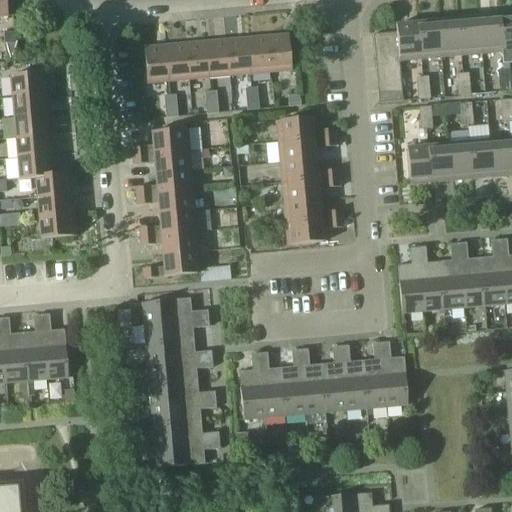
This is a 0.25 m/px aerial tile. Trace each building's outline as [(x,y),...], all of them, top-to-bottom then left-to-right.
[(511,17),(497,19),(501,55),(511,54),(511,17)] [(480,57),(501,55),(497,19),(477,21),(480,57)] [(480,57),(477,21),(457,23),(460,59),(480,57)] [(457,23),(436,25),(440,61),(460,59),(457,23)] [(440,61),(436,25),(416,26),(419,63),(440,61)] [(395,36),(398,59),(398,65),(419,63),(416,26),(395,28),(395,36)] [(395,36),(372,38),(374,61),(398,59),(395,36)] [(287,38),(266,40),(269,75),(291,73),(287,38)] [(266,40),(246,42),(249,77),(269,75),(266,40)] [(246,42),(225,44),(229,79),(249,77),(246,42)] [(205,46),(208,81),(229,79),(225,44),(205,46)] [(3,47),(4,58),(17,57),(15,46),(3,47)] [(185,47),(188,83),(208,81),(205,46),(185,47)] [(185,47),(164,49),(167,85),(188,83),(185,47)] [(143,51),(146,87),(167,85),(164,49),(143,51)] [(378,106),(402,104),(398,65),(398,59),(374,61),(378,106)] [(496,73),(497,84),(510,83),(509,72),(496,73)] [(468,75),(456,76),(457,87),(469,86),(468,75)] [(44,76),(8,79),(10,101),(46,97),(44,76)] [(428,79),(415,80),(416,91),(422,90),(428,90),(428,79)] [(498,95),(511,94),(510,83),(497,84),(498,95)] [(457,87),(458,98),(470,97),(469,86),(457,87)] [(244,91),(245,102),(258,101),(257,90),(244,91)] [(428,90),(422,90),(416,91),(417,102),(429,100),(428,90)] [(203,95),(204,106),(217,105),(216,94),(203,95)] [(48,118),(46,97),(10,101),(12,121),(48,118)] [(175,97),(163,98),(164,109),(176,108),(175,97)] [(300,109),(299,97),(287,98),(288,110),(300,109)] [(258,112),(258,101),(245,102),(246,114),(258,112)] [(499,103),(500,114),(511,112),(511,110),(511,101),(499,103)] [(218,116),(217,105),(204,106),(205,117),(218,116)] [(471,105),(459,106),(459,117),(471,116),(471,105)] [(164,109),(165,121),(177,120),(176,108),(164,109)] [(430,108),(418,109),(419,121),(431,120),(430,108)] [(501,125),(511,123),(511,112),(500,114),(501,125)] [(460,128),(472,127),(471,116),(459,117),(460,128)] [(50,138),(48,118),(12,121),(14,141),(50,138)] [(432,131),(431,120),(419,121),(419,132),(432,131)] [(311,122),(275,125),(277,146),(334,141),(333,132),(312,134),(311,122)] [(150,135),(152,156),(188,153),(186,132),(150,135)] [(52,158),(50,138),(14,141),(16,162),(52,158)] [(277,146),(278,166),(315,163),(313,151),(335,149),(334,141),(277,146)] [(509,143),(488,144),(491,180),(511,179),(509,143)] [(491,180),(488,144),(468,146),(471,182),(491,180)] [(471,182),(468,146),(448,148),(451,184),(471,182)] [(427,150),(431,185),(431,186),(451,184),(448,148),(427,150)] [(144,149),(130,150),(131,158),(145,157),(144,149)] [(431,186),(431,185),(427,150),(406,152),(409,187),(431,186)] [(152,156),(154,177),(190,174),(188,153),(152,156)] [(131,167),(145,166),(145,157),(131,158),(131,167)] [(52,158),(16,162),(18,184),(35,182),(34,181),(53,179),(53,178),(52,158)] [(278,166),(280,187),(338,182),(337,173),(316,174),(315,163),(278,166)] [(190,174),(154,177),(156,197),(192,194),(190,174)] [(35,182),(36,201),(72,198),(70,177),(53,178),(53,179),(34,181),(35,182)] [(338,182),(280,187),(282,207),(318,204),(317,192),(339,190),(338,182)] [(133,191),(134,199),(148,198),(147,189),(133,191)] [(156,197),(158,218),(194,214),(192,194),(156,197)] [(72,198),(36,201),(38,221),(73,218),(72,198)] [(135,208),(149,207),(148,198),(134,199),(135,208)] [(318,204),(282,207),(284,228),(342,223),(341,213),(319,215),(318,204)] [(158,218),(160,238),(195,235),(194,214),(158,218)] [(18,216),(7,217),(8,229),(20,228),(18,216)] [(0,229),(8,229),(7,217),(0,217),(0,229)] [(75,239),(73,218),(38,221),(40,242),(75,239)] [(286,249),(322,246),(321,232),(342,230),(342,223),(284,228),(286,249)] [(151,230),(137,231),(138,240),(152,239),(151,230)] [(197,255),(195,235),(160,238),(162,259),(197,255)] [(139,249),(153,247),(152,239),(138,240),(139,249)] [(505,243),(498,244),(503,308),(511,307),(511,258),(506,259),(505,243)] [(489,244),(491,261),(479,262),(483,310),(503,308),(498,244),(489,244)] [(448,248),(450,264),(438,265),(442,314),(462,312),(457,247),(448,248)] [(465,247),(457,247),(462,312),(483,310),(479,262),(466,263),(465,247)] [(442,314),(438,265),(425,266),(424,250),(416,251),(421,315),(442,314)] [(396,269),(400,317),(421,315),(416,251),(408,251),(409,268),(396,269)] [(164,280),(199,277),(197,255),(162,259),(164,280)] [(230,268),(202,269),(203,281),(231,279),(230,268)] [(154,270),(141,272),(142,282),(156,281),(154,270)] [(140,306),(142,327),(206,322),(206,314),(190,315),(189,302),(140,306)] [(116,313),(118,329),(131,328),(130,312),(116,313)] [(48,318),(41,319),(46,383),(67,381),(63,333),(50,335),(48,318)] [(34,336),(22,337),(26,385),(46,383),(41,319),(32,320),(34,336)] [(7,322),(0,323),(5,386),(26,385),(22,337),(9,338),(7,322)] [(142,327),(144,348),(192,344),(191,332),(207,330),(206,322),(142,327)] [(144,348),(146,368),(210,363),(209,355),(193,356),(192,344),(144,348)] [(407,409),(402,360),(389,361),(388,345),(380,346),(386,410),(407,409)] [(361,364),(365,412),(386,410),(380,346),(372,347),(374,362),(361,364)] [(339,349),(345,414),(365,412),(361,364),(349,365),(347,348),(339,349)] [(320,367),(324,416),(345,414),(339,349),(331,350),(332,366),(320,367)] [(298,353),(304,418),(324,416),(320,367),(307,368),(306,352),(298,353)] [(292,370),(279,371),(283,419),(304,418),(298,353),(290,354),(292,370)] [(237,375),(242,423),(263,421),(257,356),(249,357),(251,374),(237,375)] [(266,356),(257,356),(263,421),(283,419),(279,371),(267,372),(266,356)] [(210,363),(146,368),(148,389),(196,384),(195,372),(211,371),(210,363)] [(511,372),(503,374),(505,395),(511,394),(511,372)] [(196,384),(148,389),(149,409),(214,403),(213,395),(197,397),(196,384)] [(214,403),(149,409),(151,429),(200,425),(198,413),(215,412),(214,403)] [(151,429),(153,450),(217,444),(217,436),(201,438),(200,425),(151,429)] [(202,454),(218,453),(217,444),(153,450),(155,471),(203,467),(202,454)] [(0,511),(19,511),(18,499),(17,489),(11,489),(0,490),(0,511)] [(370,496),(322,500),(322,511),(387,511),(387,508),(371,509),(370,496)]
